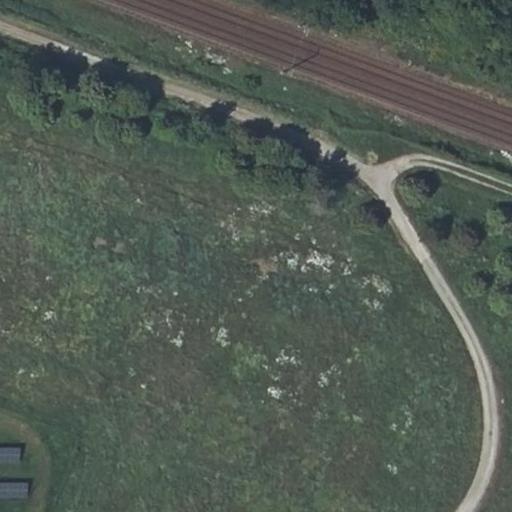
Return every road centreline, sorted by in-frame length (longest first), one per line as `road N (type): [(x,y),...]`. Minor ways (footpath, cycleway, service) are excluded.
road 1 (track): [(0,20),(283,126),(354,163),(392,195),(487,368),(491,449),(464,511)]
road 2 (track): [(374,176),(426,162),(511,190)]
road 3 (track): [(0,416),(32,433),(44,453),(47,483),(36,511)]
